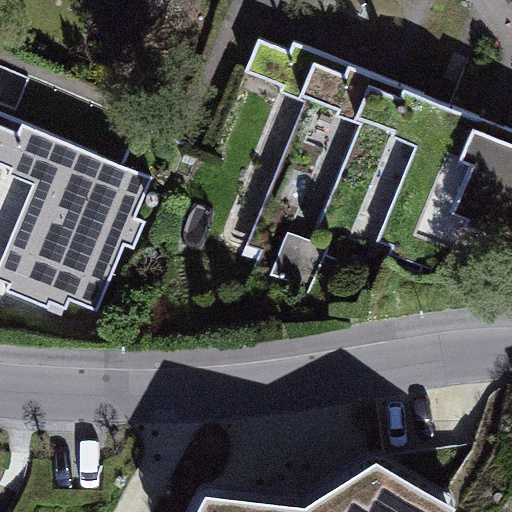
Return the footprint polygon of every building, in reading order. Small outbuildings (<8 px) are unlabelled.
[(95,0),(80,46),(168,77),(193,5),(179,0),(95,0)] [(511,128),(269,42),(255,82),(317,104),(258,269),(330,294),(355,225),(511,280),(511,128)] [(166,187),(0,116),(0,161),(46,181),(2,287),(106,330),(166,187)] [(0,264),(28,184),(0,174),(0,264)] [(304,479),(192,458),(168,511),(455,511),(467,491),(378,427),(304,479)]
